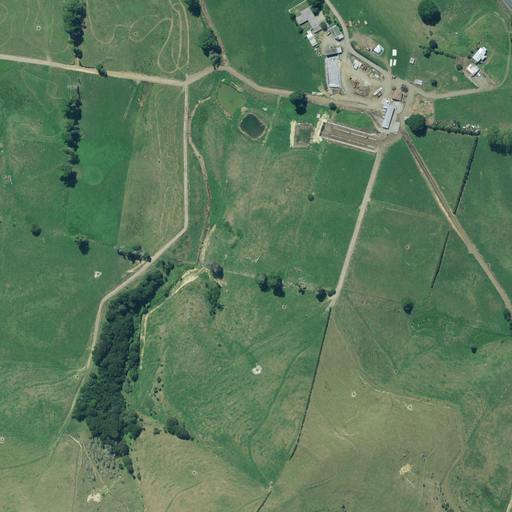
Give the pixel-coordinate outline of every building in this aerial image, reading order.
[(322,29),(310,7),(301,12),(303,15),(297,18),(300,25),(309,20),(313,28),(314,28),(316,32),(322,29)] [(331,26),(332,28),(330,29),(335,38),(339,40),(344,37),(337,25),(334,27),(333,25),(331,26)] [(318,44),(311,30),(308,32),(309,35),(307,36),(314,47),(318,44)] [(343,52),(342,47),(326,51),(327,56),(343,52)] [(488,50),(485,47),(483,49),(482,48),(471,60),(477,65),(482,59),(484,60),(487,57),(485,55),(487,53),(486,52),(488,50)] [(480,69),(476,66),(475,68),(474,67),(470,71),(474,75),(480,69)] [(404,93),(395,90),(393,98),(401,101),(404,93)] [(396,107),(385,104),(384,108),(388,109),(383,127),(389,128),(393,113),(394,113),(396,107)]
